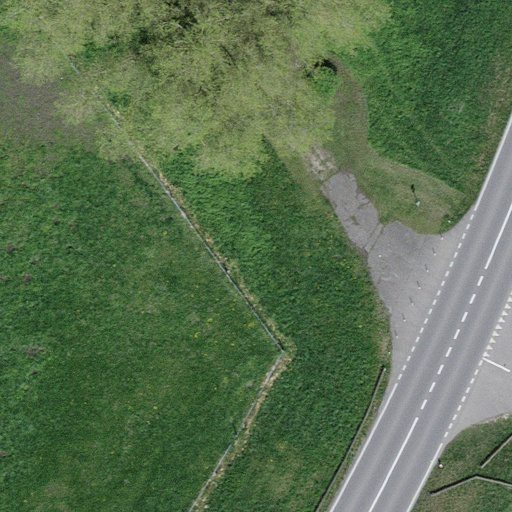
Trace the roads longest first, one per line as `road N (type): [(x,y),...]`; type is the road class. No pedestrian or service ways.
road 1 (secondary): [(511,184),(465,311),(366,511)]
road 2 (track): [(399,259),(446,135),(475,0)]
road 3 (track): [(302,145),(198,0)]
